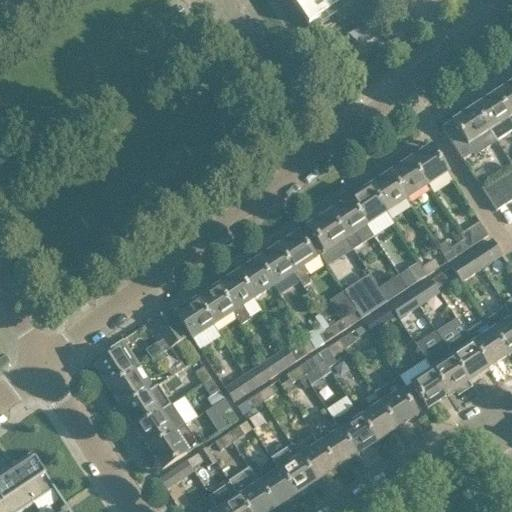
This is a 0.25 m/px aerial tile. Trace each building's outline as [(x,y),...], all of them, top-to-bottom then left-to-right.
[(290,0),(309,27),(348,0),(290,0)] [(511,83),(494,95),(509,119),(511,123),(511,83)] [(474,109),(489,132),(496,143),(511,132),(511,123),(509,119),(494,95),(474,109)] [(473,158),(496,143),(489,132),(474,109),(452,123),(454,126),(444,133),(463,162),(471,156),(473,158)] [(410,163),(427,189),(448,175),(431,149),(410,163)] [(410,163),(390,176),(407,202),(427,189),(410,163)] [(511,170),(503,177),(511,190),(511,170)] [(370,190),(387,216),(407,202),(390,176),(370,190)] [(507,205),(511,202),(511,190),(503,177),(493,183),(507,205)] [(507,205),(493,183),(482,190),(496,212),(507,205)] [(366,229),(387,216),(370,190),(349,203),(366,229)] [(349,203),(329,216),(354,253),(363,246),(356,236),(366,229),(349,203)] [(308,238),(308,239),(321,259),(318,260),(325,271),(354,253),(329,216),(309,229),(315,239),(310,242),(308,238)] [(459,238),(462,242),(467,251),(488,237),(480,225),(459,238)] [(277,250),(295,276),(303,289),(310,284),(305,276),(308,274),(305,269),(316,262),(299,236),(277,250)] [(492,241),(471,255),(475,260),(473,261),(480,273),(503,258),(492,241)] [(447,264),(467,251),(462,242),(450,250),(446,243),(438,249),(447,264)] [(277,250),(258,263),(275,289),(295,276),(277,250)] [(473,261),(475,260),(471,255),(451,268),(462,285),(480,273),(473,261)] [(426,278),(439,269),(434,260),(420,269),(423,274),(426,278)] [(254,303),(275,289),(258,263),(237,277),(254,303)] [(443,274),(431,282),(437,291),(449,283),(443,274)] [(254,303),(237,277),(217,289),(234,316),(235,316),(242,327),(251,321),(247,312),(245,309),(254,303)] [(407,290),(398,277),(378,291),(381,296),(386,303),(407,290)] [(431,282),(411,295),(419,308),(439,295),(437,291),(431,282)] [(217,289),(196,303),(214,329),(234,316),(217,289)] [(399,321),(419,308),(411,295),(402,301),(391,309),(396,317),(399,321)] [(374,312),(386,303),(381,296),(368,304),(374,312)] [(214,329),(196,303),(176,316),(194,342),(214,329)] [(391,309),(366,325),(372,333),(383,325),(396,317),(391,309)] [(508,356),(511,353),(511,318),(505,309),(486,322),(492,332),(508,356)] [(185,340),(172,320),(167,313),(153,322),(157,329),(170,350),(176,346),(185,340)] [(310,342),(315,350),(335,337),(333,338),(331,334),(334,332),(331,328),(329,329),(325,322),(320,314),(315,317),(321,326),(317,328),(313,322),(308,325),(316,338),(310,342)] [(341,321),(331,328),(334,332),(331,334),(333,338),(335,337),(347,329),(341,321)] [(488,369),(508,356),(492,332),(472,345),(488,369)] [(468,383),(468,382),(488,369),(472,345),(465,334),(445,347),(468,383)] [(350,335),(340,342),(342,346),(341,347),(343,352),(356,344),(350,335)] [(192,351),(185,340),(176,346),(183,357),(192,351)] [(96,369),(109,390),(141,369),(123,341),(100,357),(100,358),(101,358),(104,363),(96,369)] [(326,350),(332,359),(343,352),(341,347),(342,346),(340,342),(326,350)] [(423,358),(432,371),(448,396),(455,391),(458,397),(471,388),(471,389),(472,389),(468,382),(468,383),(445,347),(443,345),(423,358)] [(301,348),(289,355),(295,364),(307,356),(301,348)] [(285,349),(265,363),(275,378),(295,364),(289,355),(285,349)] [(335,364),(332,359),(326,350),(318,356),(327,369),(335,364)] [(318,356),(310,361),(316,370),(321,379),(330,373),(327,369),(318,356)] [(316,370),(310,361),(299,368),(302,373),(300,374),(303,378),(316,370)] [(275,378),(265,363),(244,377),(248,382),(249,381),(252,386),(250,387),(252,391),(254,390),(255,391),(275,378)] [(203,368),(194,374),(201,385),(206,382),(208,384),(212,382),(203,368)] [(292,385),(303,378),(300,374),(302,373),(299,368),(286,377),(292,385)] [(141,370),(141,369),(109,390),(122,410),(153,389),(141,370)] [(448,396),(432,371),(411,385),(428,411),(429,410),(428,409),(448,396)] [(242,399),(255,391),(254,390),(252,391),(250,387),(252,386),(249,381),(248,382),(244,377),(232,385),(242,399)] [(219,393),(212,382),(208,384),(206,382),(201,385),(210,398),(219,393)] [(153,389),(122,410),(135,430),(170,407),(158,388),(154,390),(153,389)] [(269,388),(258,395),(261,399),(259,401),(262,405),(275,396),(269,388)] [(373,395),(375,398),(396,430),(416,417),(417,418),(417,417),(401,392),(389,400),(382,390),(373,395)] [(245,403),(251,412),(262,405),(259,401),(261,399),(258,395),(245,403)] [(376,443),(396,430),(375,398),(367,404),(371,411),(360,419),(376,443)] [(149,450),(173,434),(185,426),(172,406),(170,407),(135,430),(149,450)] [(356,457),(376,443),(360,419),(353,408),(333,422),(340,432),(356,457)] [(221,415),(228,426),(237,421),(230,409),(221,415)] [(185,426),(149,450),(162,471),(198,448),(185,427),(186,427),(185,426)] [(238,428),(228,435),(231,440),(229,441),(232,445),(244,437),(238,428)] [(335,470),(356,457),(340,432),(319,446),(335,470)] [(214,444),(220,453),(232,445),(229,441),(231,440),(228,435),(214,444)] [(319,446),(299,459),(315,484),(335,470),(319,446)] [(279,472),(295,497),(315,484),(299,459),(292,447),(271,460),(279,472)] [(32,455),(10,470),(33,505),(55,490),(32,455)] [(198,455),(187,462),(190,466),(188,467),(191,472),(192,471),(204,464),(198,455)] [(174,471),(159,480),(167,493),(181,483),(179,480),(192,471),(191,472),(188,467),(190,466),(187,462),(174,471)] [(0,501),(7,511),(22,511),(33,505),(10,470),(0,475),(0,501)] [(230,483),(228,483),(232,488),(247,511),(271,511),(274,510),(259,486),(259,485),(249,470),(248,470),(251,475),(247,478),(244,474),(230,483)] [(259,485),(259,486),(274,510),(295,497),(279,472),(259,485)] [(247,511),(232,488),(212,501),(210,498),(209,498),(217,511),(247,511)]
